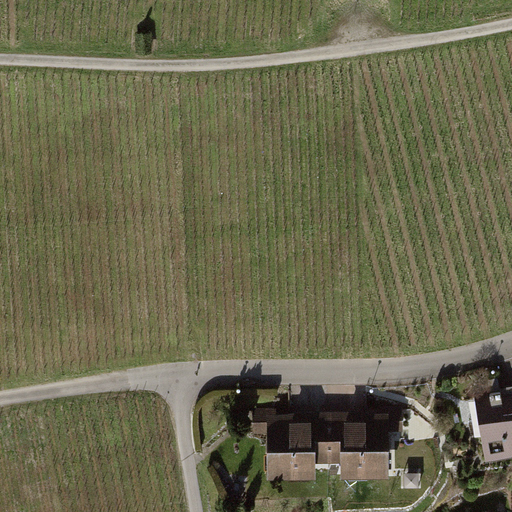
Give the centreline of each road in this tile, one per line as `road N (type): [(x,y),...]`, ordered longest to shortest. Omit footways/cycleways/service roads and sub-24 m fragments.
road 1 (residential): [(511,344),(482,357),(389,371),(176,378),(196,511)]
road 2 (track): [(356,52),(197,66),(0,59)]
road 3 (track): [(176,378),(0,405)]
road 4 (track): [(356,52),(511,24)]
